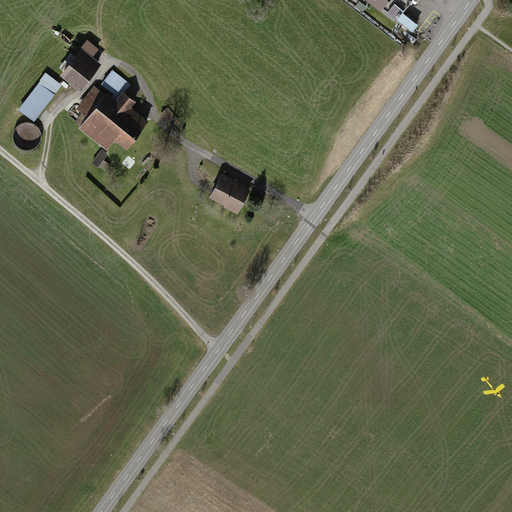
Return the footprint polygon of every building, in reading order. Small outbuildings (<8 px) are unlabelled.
[(372,0),(383,8),(389,0),(372,0)] [(400,17),(398,19),(414,31),(420,23),(405,12),(408,8),(397,1),(390,10),(400,17)] [(63,71),(61,74),(80,89),(101,64),(94,58),(101,49),(89,39),(75,56),(72,53),(60,68),(63,71)] [(114,96),(118,99),(124,91),(126,92),(132,85),(113,71),(103,84),(115,93),(114,96)] [(19,110),(35,122),(62,86),(45,73),(40,80),(41,81),(19,110)] [(60,76),(58,79),(67,88),(70,85),(60,76)] [(114,139),(127,148),(149,119),(132,106),(137,100),(126,92),(124,91),(118,99),(114,96),(108,91),(106,95),(94,86),(78,108),(84,112),(75,123),(108,147),(114,139)] [(167,108),(161,114),(170,124),(177,119),(167,108)] [(36,147),(43,128),(27,123),(20,141),(36,147)] [(108,155),(102,150),(93,162),(99,167),(108,155)] [(251,189),(223,174),(211,196),(227,204),(226,206),(238,213),(251,189)]
